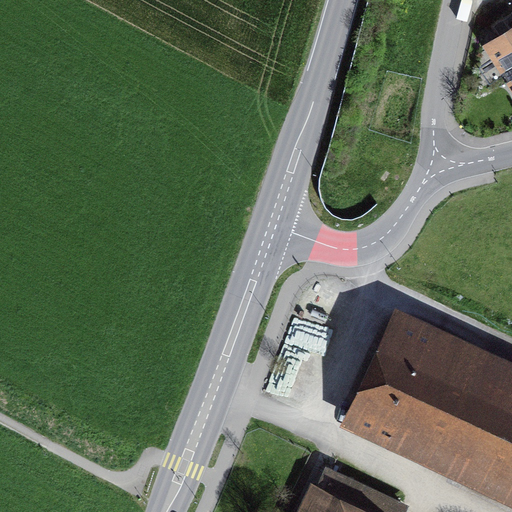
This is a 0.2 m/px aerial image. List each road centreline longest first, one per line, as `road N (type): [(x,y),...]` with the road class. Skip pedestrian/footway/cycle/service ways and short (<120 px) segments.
road 1 (tertiary): [(163,511),(272,226)]
road 2 (tertiary): [(343,0),(272,226)]
road 3 (track): [(0,416),(135,488),(151,454),(182,467)]
road 4 (unclassified): [(272,226),(336,248),(369,245),(388,233),(436,168)]
road 5 (residential): [(436,168),(432,112),(455,0)]
